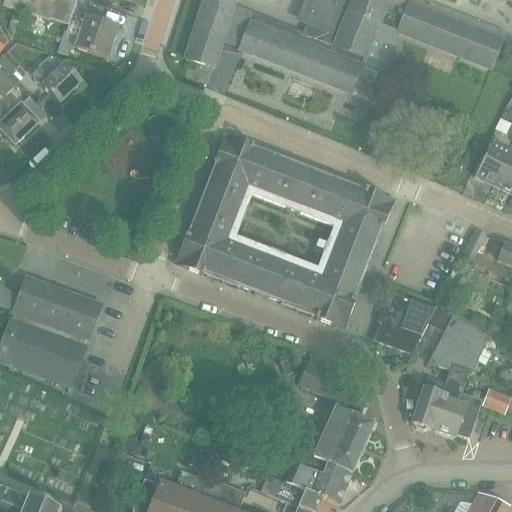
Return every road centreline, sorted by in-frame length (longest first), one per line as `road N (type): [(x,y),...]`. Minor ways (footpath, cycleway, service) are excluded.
road 1 (residential): [(511,231),(223,115),(163,285)]
road 2 (residential): [(163,285),(366,359),(380,372),(409,479)]
road 3 (residential): [(0,204),(140,76),(165,0)]
road 4 (residential): [(75,511),(163,285)]
road 5 (residential): [(163,285),(0,223)]
